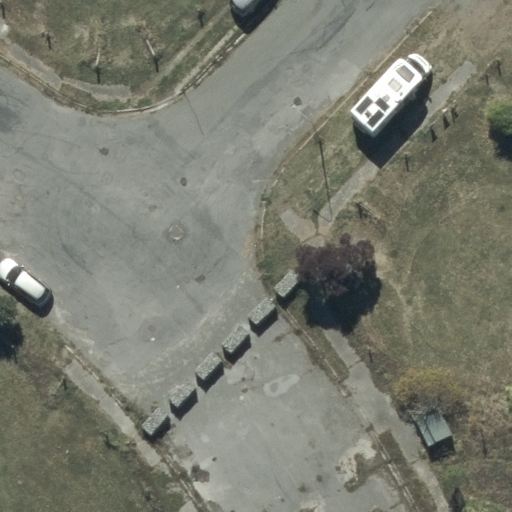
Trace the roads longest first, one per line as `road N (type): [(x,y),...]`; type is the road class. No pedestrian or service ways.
road 1 (track): [(117,256),(366,0)]
road 2 (track): [(117,256),(217,355),(283,442),(317,511)]
road 3 (track): [(0,163),(117,256)]
